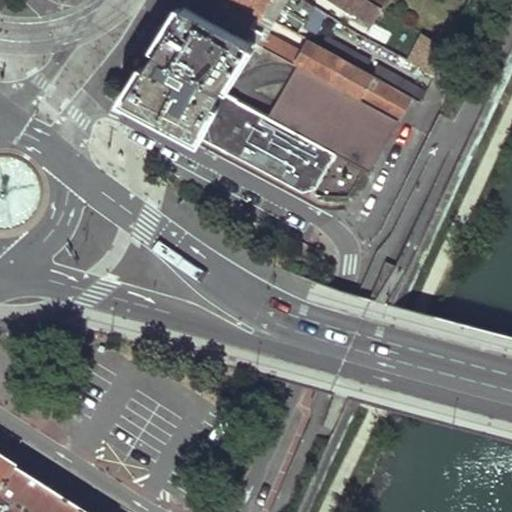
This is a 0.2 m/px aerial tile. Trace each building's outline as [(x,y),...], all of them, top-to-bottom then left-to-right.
[(294,65),(395,119),(398,113),(407,96),(323,49),(312,44),(308,51),(251,21),(257,13),(233,0),(185,0),(182,5),(246,39),(294,65)] [(233,0),(257,13),(275,23),(288,0),(233,0)] [(347,6),(371,20),(378,7),(366,0),(333,0),(346,8),(347,6)] [(152,54),(216,89),(246,39),(182,5),(152,54)] [(406,60),(430,75),(438,59),(415,44),(406,60)] [(131,100),(301,191),(314,185),(332,151),(264,114),(216,89),(152,54),(127,91),(131,100)] [(332,151),(368,171),(395,119),(294,65),(264,114),(332,151)] [(0,488),(15,464),(0,454),(0,488)] [(90,511),(69,498),(15,464),(0,488),(0,511),(90,511)]
